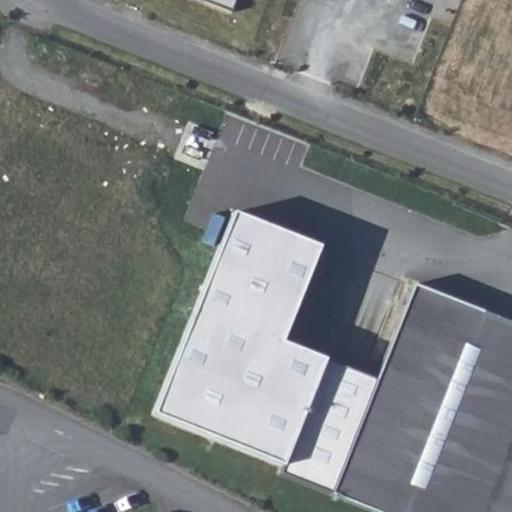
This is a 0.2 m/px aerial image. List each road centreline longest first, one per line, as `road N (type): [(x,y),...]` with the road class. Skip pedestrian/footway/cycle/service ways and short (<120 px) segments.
road 1 (unclassified): [(49,0),(511,184)]
road 2 (unknown): [(229,511),(74,440),(36,445),(0,487)]
